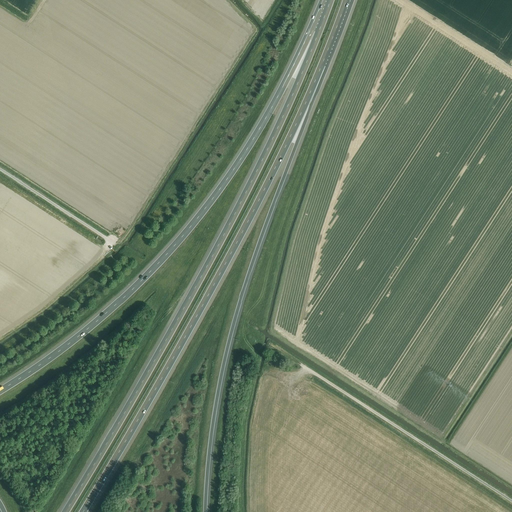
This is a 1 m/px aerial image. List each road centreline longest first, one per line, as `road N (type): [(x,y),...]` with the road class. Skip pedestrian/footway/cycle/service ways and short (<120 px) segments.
road 1 (motorway): [(317,31),(251,181),(64,511)]
road 2 (motorway): [(82,511),(208,295),(322,62)]
road 3 (motorway): [(317,31),(252,140),(175,243),(101,317),(0,390)]
road 4 (motorway): [(204,511),(234,315),(322,62)]
road 5 (unclassified): [(113,250),(0,175)]
